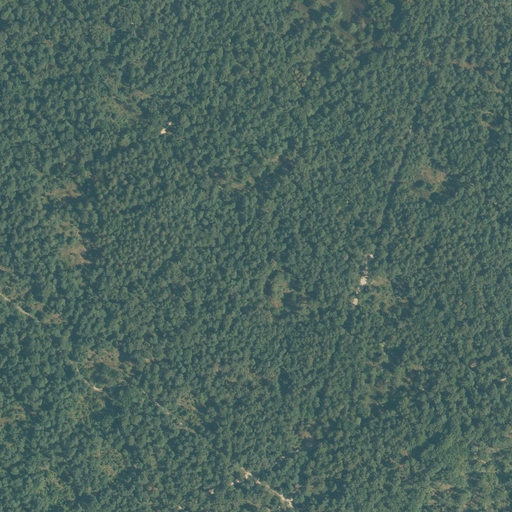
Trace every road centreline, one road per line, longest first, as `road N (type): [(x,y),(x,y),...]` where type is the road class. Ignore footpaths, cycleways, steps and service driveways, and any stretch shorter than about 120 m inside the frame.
road 1 (track): [(307,446),(453,0)]
road 2 (track): [(511,347),(307,446)]
